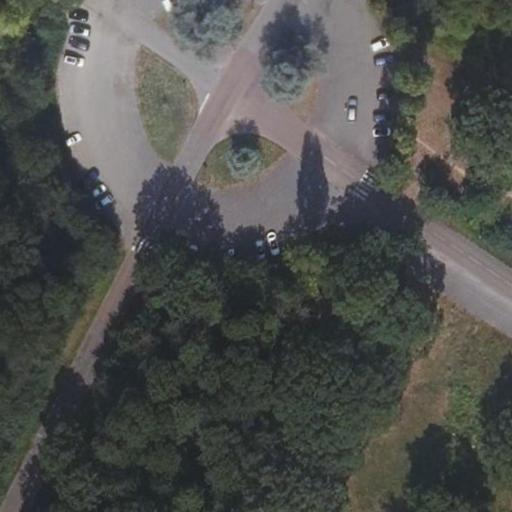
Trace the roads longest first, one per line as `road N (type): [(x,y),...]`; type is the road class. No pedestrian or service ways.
road 1 (tertiary): [(12,511),(227,92)]
road 2 (tertiary): [(227,92),(511,292)]
